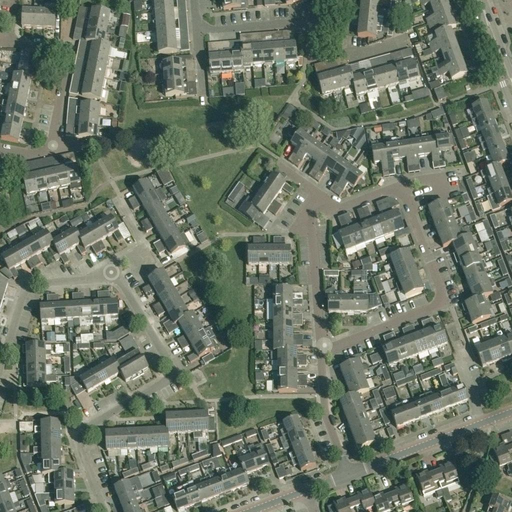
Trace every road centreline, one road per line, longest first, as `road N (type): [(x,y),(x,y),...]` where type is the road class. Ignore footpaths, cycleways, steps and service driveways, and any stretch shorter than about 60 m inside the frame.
road 1 (residential): [(320,196),(337,208),(401,186),(445,301),(323,348)]
road 2 (residential): [(103,511),(75,434),(173,376),(111,264)]
road 3 (residential): [(0,147),(29,153),(50,145),(65,65),(59,49),(13,41),(14,0)]
road 4 (unclassified): [(0,372),(30,290),(111,264)]
road 5 (residential): [(323,348),(308,219),(320,196)]
road 6 (tertiary): [(347,474),(482,422)]
road 7 (residential): [(409,37),(317,59),(309,57),(316,23)]
road 8 (unclassified): [(347,474),(322,396),(323,348)]
road 9 (residential): [(316,23),(196,30)]
